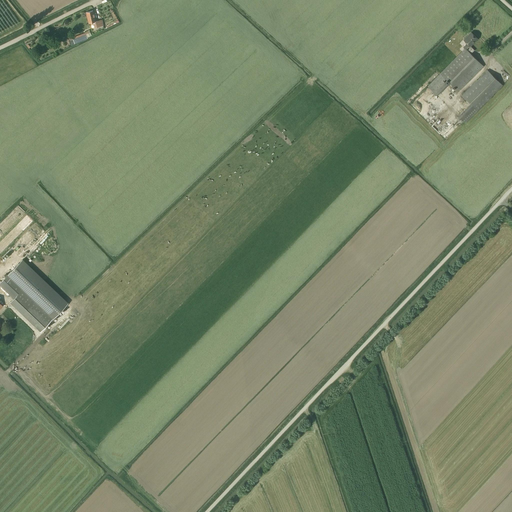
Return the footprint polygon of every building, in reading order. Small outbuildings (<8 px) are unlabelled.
[(93,11),(86,12),(88,23),(91,23),(92,28),(101,26),(100,20),(95,21),(93,11)] [(467,49),(470,46),(478,39),(471,32),(464,40),(467,43),(463,47),(465,49),(463,50),(461,52),(440,73),(427,86),(437,96),(450,83),(459,91),(484,66),(467,49)] [(86,33),(73,38),(74,43),(88,38),(87,36),(86,33)] [(465,124),(503,85),(487,70),(462,95),(471,104),(458,116),(465,124)] [(22,260),(8,274),(53,318),(67,303),(22,260)] [(8,274),(0,282),(0,285),(14,299),(11,302),(41,331),(53,318),(8,274)]
